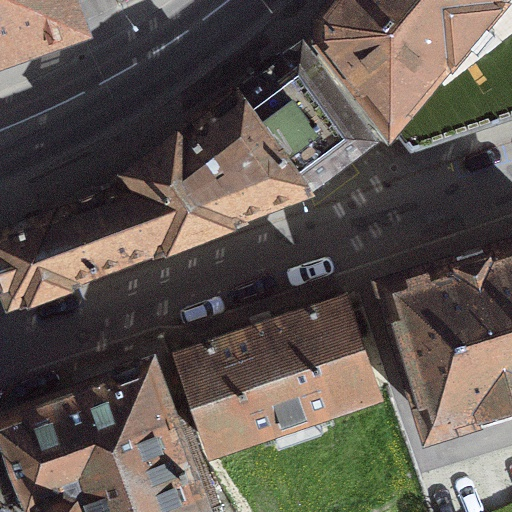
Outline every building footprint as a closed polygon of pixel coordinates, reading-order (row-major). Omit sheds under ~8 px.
[(0,0),(0,46),(28,37),(30,41),(79,24),(70,0),(0,0)] [(322,34),(411,147),(511,113),(511,108),(475,51),(472,23),(444,0),(333,0),(322,13),(322,34)] [(475,51),(511,108),(511,0),(444,0),(472,23),(475,51)] [(237,90),(238,92),(305,183),(371,135),(302,42),(237,90)] [(122,184),(100,192),(123,251),(305,183),(238,92),(118,179),(122,184)] [(0,264),(11,293),(123,251),(100,192),(0,230),(0,264)] [(511,396),(511,239),(385,279),(429,422),(511,396)] [(344,293),(179,350),(212,445),(377,388),(344,293)] [(7,412),(43,511),(204,511),(149,360),(7,412)]
